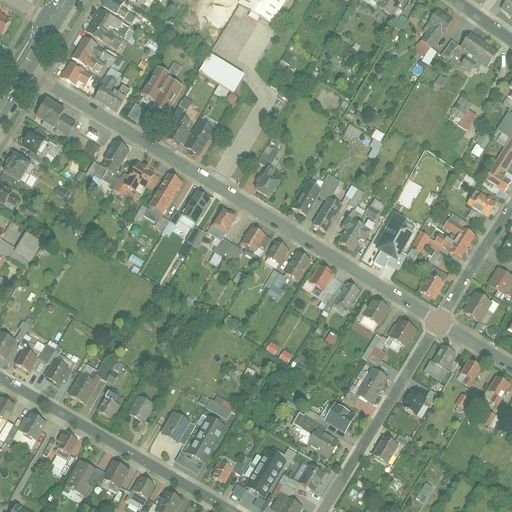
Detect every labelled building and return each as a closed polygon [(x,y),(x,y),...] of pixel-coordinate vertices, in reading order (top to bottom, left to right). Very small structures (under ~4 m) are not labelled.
[(114,0),(105,0),(101,9),(114,16),(115,14),(123,19),(127,13),(120,9),(122,4),(114,0)] [(282,0),(238,0),(236,5),(269,24),(282,0)] [(370,0),(394,14),(403,0),(370,0)] [(509,0),(507,0),(500,10),(511,18),(511,0),(511,1),(509,0)] [(98,13),(86,34),(110,47),(115,38),(122,26),(98,13)] [(431,50),(448,23),(435,14),(417,40),(431,50)] [(461,52),(486,68),(496,53),(471,37),(461,52)] [(154,53),(159,46),(149,39),(144,46),(154,53)] [(83,40),(72,62),(83,67),(84,65),(92,69),(96,62),(89,58),(91,55),(98,59),(101,52),(94,49),(96,46),(83,40)] [(439,56),(446,60),(456,46),(450,41),(439,56)] [(284,70),(292,56),(285,53),(277,67),(284,70)] [(231,92),(240,76),(207,58),(198,74),(231,92)] [(176,76),(180,66),(171,63),(168,73),(176,76)] [(69,64),(60,79),(71,86),(76,80),(85,86),(90,77),(69,64)] [(182,85),(160,69),(135,107),(163,125),(179,100),(175,97),(183,85),(182,85)] [(511,75),(507,85),(503,90),(511,96),(511,108),(495,133),(505,139),(506,140),(478,181),(497,194),(505,182),(494,175),(511,148),(511,75)] [(438,89),(444,80),(439,76),(433,85),(438,89)] [(89,99),(113,113),(121,100),(97,85),(89,99)] [(466,110),(470,103),(459,97),(446,120),(466,131),(475,116),(466,110)] [(182,98),(177,108),(185,112),(190,102),(182,98)] [(53,128),(49,135),(83,156),(89,146),(77,139),(81,133),(70,127),(74,120),(43,101),(34,116),(53,128)] [(184,113),(195,119),(198,112),(188,106),(184,113)] [(174,143),(188,121),(175,113),(161,135),(174,143)] [(185,153),(197,160),(216,123),(199,114),(182,148),(187,150),(185,153)] [(341,137),(354,144),(360,132),(348,125),(341,137)] [(38,153),(47,137),(30,127),(20,142),(38,153)] [(373,130),(370,139),(380,142),(383,134),(373,130)] [(470,153),(478,158),(490,138),(482,133),(470,153)] [(367,147),(371,149),(366,157),(373,161),(381,145),(371,140),(367,147)] [(97,165),(111,175),(127,152),(113,142),(97,165)] [(32,164),(12,152),(2,169),(22,181),(32,164)] [(141,188),(150,174),(132,163),(123,178),(141,188)] [(279,181),(260,169),(249,184),(269,197),(279,181)] [(181,184),(163,172),(144,202),(162,213),(181,184)] [(301,219),(318,196),(323,200),(336,181),(325,173),(314,189),(309,185),(290,211),(301,219)] [(35,180),(30,177),(25,186),(30,188),(35,180)] [(94,188),(103,193),(107,186),(99,180),(94,188)] [(0,202),(8,208),(17,194),(0,182),(0,202)] [(63,197),(66,193),(56,187),(53,192),(63,197)] [(208,201),(191,190),(178,209),(195,221),(208,201)] [(485,218),(496,203),(479,190),(468,205),(485,218)] [(372,199),(362,216),(372,222),(382,205),(372,199)] [(341,216),(323,205),(312,223),(330,234),(341,216)] [(211,231),(204,243),(233,261),(238,252),(220,241),(235,217),(220,208),(207,228),(211,231)] [(356,252),(372,227),(350,213),(342,224),(347,227),(339,241),(356,252)] [(473,237),(452,222),(438,242),(460,257),(473,237)] [(184,259),(190,247),(196,250),(204,234),(192,227),(177,255),(184,259)] [(259,234),(249,229),(244,242),(254,246),(259,234)] [(37,242),(24,234),(10,258),(23,266),(37,242)] [(395,235),(388,245),(379,238),(367,254),(384,267),(391,257),(396,260),(408,244),(395,235)] [(285,250),(273,242),(263,258),(275,266),(285,250)] [(295,283),(311,259),(295,249),(280,273),(295,283)] [(413,263),(417,255),(409,250),(404,258),(413,263)] [(435,268),(443,259),(433,251),(426,261),(435,268)] [(321,292),(333,273),(323,266),(310,286),(321,292)] [(511,279),(511,275),(499,267),(487,284),(508,299),(511,292),(511,287),(508,285),(511,279)] [(268,289),(265,294),(277,301),(282,291),(278,289),(285,279),(272,271),(263,287),(268,289)] [(442,280),(429,272),(417,291),(429,299),(442,280)] [(345,307),(357,288),(345,281),(333,300),(345,307)] [(497,307),(479,295),(466,314),(484,326),(497,307)] [(376,326),(388,307),(373,298),(361,316),(376,326)] [(404,345),(415,326),(400,317),(389,336),(404,345)] [(0,357),(4,360),(15,343),(20,346),(18,350),(22,352),(15,364),(29,373),(37,360),(50,368),(44,378),(58,386),(70,365),(19,334),(15,339),(0,330),(0,357)] [(328,334),(323,341),(332,346),(336,340),(328,334)] [(264,352),(274,355),(277,346),(268,342),(264,352)] [(460,353),(444,343),(432,362),(447,372),(460,353)] [(278,360),(287,363),(291,354),(281,351),(278,360)] [(386,373),(373,365),(377,359),(366,352),(353,373),(360,378),(350,396),(367,406),(386,373)] [(86,404),(101,379),(110,384),(122,365),(105,355),(91,378),(84,373),(71,394),(86,404)] [(486,368),(472,359),(461,376),(475,385),(486,368)] [(463,382),(464,380),(460,378),(469,363),(466,361),(457,378),(463,382)] [(502,400),(511,384),(497,376),(488,392),(502,400)] [(429,397),(414,387),(402,405),(417,415),(429,397)] [(17,403),(2,392),(0,394),(0,418),(4,421),(17,403)] [(119,404),(107,396),(96,411),(108,419),(119,404)] [(461,396),(456,407),(464,411),(469,400),(461,396)] [(204,406),(206,399),(200,397),(197,404),(204,406)] [(153,408),(137,398),(124,418),(141,428),(153,408)] [(346,432),(356,416),(333,401),(324,416),(316,411),(311,419),(299,412),(291,424),(311,438),(308,442),(331,456),(340,442),(325,432),(331,422),(346,432)] [(34,439),(45,421),(30,411),(19,430),(34,439)] [(494,430),(499,419),(488,413),(483,424),(494,430)] [(171,446),(184,424),(168,414),(154,435),(171,446)] [(200,474),(232,425),(219,416),(206,435),(196,429),(176,458),(200,474)] [(0,441),(1,442),(11,426),(6,422),(0,431),(0,441)] [(3,443),(8,445),(16,428),(11,426),(3,443)] [(79,439),(64,430),(53,447),(69,457),(79,439)] [(399,445),(386,436),(371,456),(385,466),(399,445)] [(397,437),(395,441),(403,446),(406,443),(397,437)] [(42,440),(36,455),(46,459),(52,444),(42,440)] [(263,498),(285,462),(268,452),(246,488),(263,498)] [(104,477),(80,462),(62,491),(83,504),(93,487),(85,482),(89,476),(117,492),(130,471),(114,461),(104,477)] [(219,463),(214,473),(215,474),(213,479),(225,485),(232,471),(219,463)] [(325,476),(308,464),(296,481),(313,492),(325,476)] [(142,477),(130,497),(143,505),(155,484),(142,477)] [(423,483),(416,500),(424,504),(432,486),(423,483)] [(235,485),(230,493),(238,498),(244,489),(235,485)] [(156,511),(176,511),(183,501),(167,491),(154,511),(156,511)] [(300,511),(305,506),(289,495),(276,511),(300,511)]
